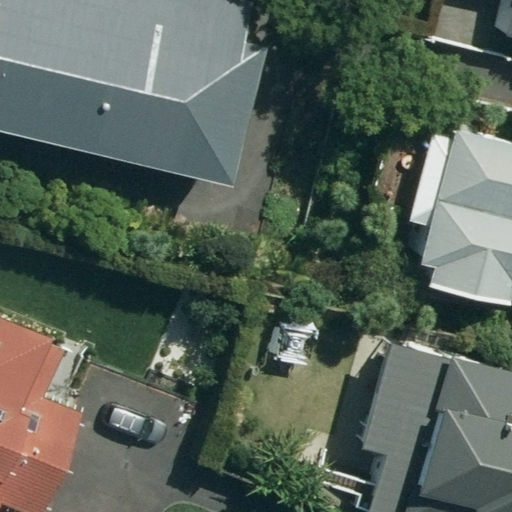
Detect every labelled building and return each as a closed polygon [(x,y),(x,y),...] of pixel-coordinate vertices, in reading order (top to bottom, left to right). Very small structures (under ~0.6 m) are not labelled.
[(0,0),(0,124),(210,175),(243,34),(224,29),(231,0),(0,0)] [(511,0),(490,0),(481,41),(511,48),(511,0)] [(511,156),(393,131),(376,213),(400,218),(385,286),(477,306),(482,282),(511,288),(511,156)] [(0,505),(18,511),(26,511),(63,407),(18,391),(37,337),(0,324),(0,505)] [(511,511),(511,376),(352,341),(330,441),(361,448),(347,511),(511,511)]
